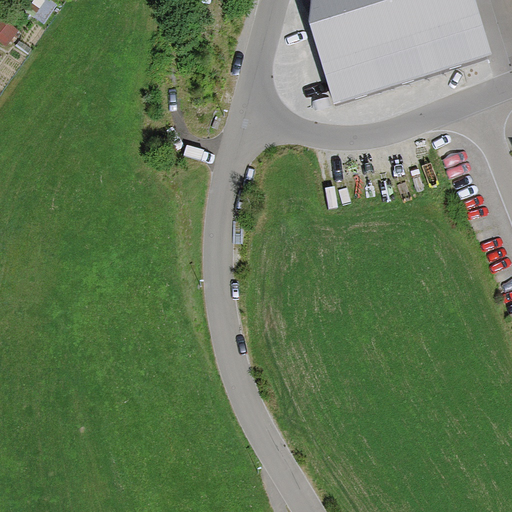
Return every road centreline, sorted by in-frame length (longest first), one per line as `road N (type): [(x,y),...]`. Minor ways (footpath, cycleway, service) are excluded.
road 1 (residential): [(309,511),(251,410),(222,306),(222,204),(242,112)]
road 2 (residential): [(473,98),(364,137),(316,135),(242,112)]
road 3 (track): [(147,12),(170,41),(179,138),(230,159)]
